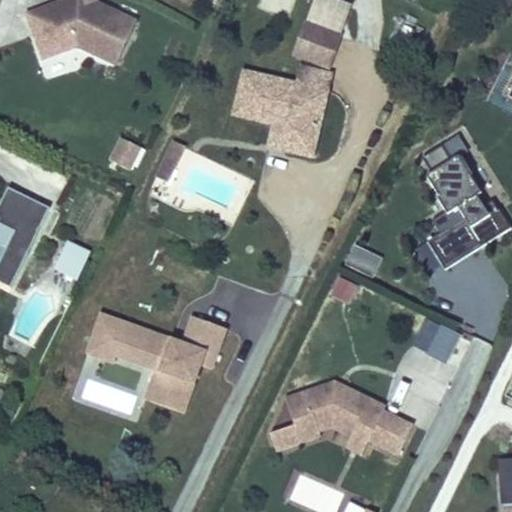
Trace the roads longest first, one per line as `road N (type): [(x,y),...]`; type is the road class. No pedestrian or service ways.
road 1 (residential): [(357,160),(180,511)]
road 2 (unknown): [(440,511),(511,363)]
